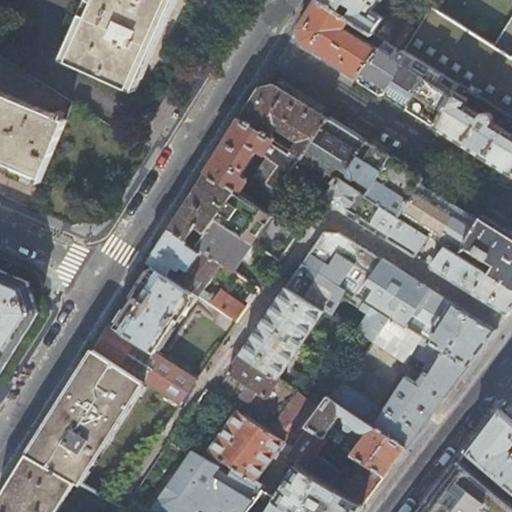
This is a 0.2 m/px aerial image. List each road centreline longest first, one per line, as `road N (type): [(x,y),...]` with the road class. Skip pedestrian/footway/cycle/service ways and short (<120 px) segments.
road 1 (residential): [(258,43),(511,205)]
road 2 (residential): [(103,273),(258,43)]
road 3 (tertiary): [(389,511),(511,351)]
road 4 (residential): [(0,442),(103,273)]
